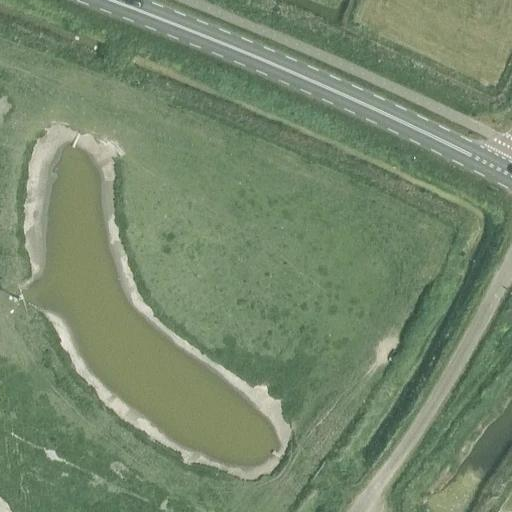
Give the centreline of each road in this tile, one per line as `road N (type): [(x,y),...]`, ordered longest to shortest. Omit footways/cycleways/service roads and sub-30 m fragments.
road 1 (primary): [(502,171),(230,45),(109,0)]
road 2 (unclassified): [(356,511),(413,435),(511,258)]
